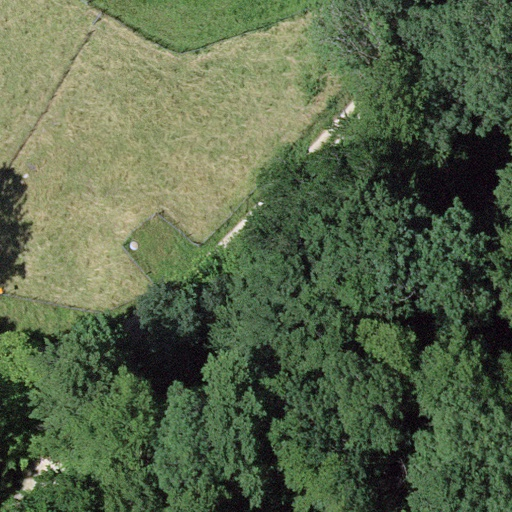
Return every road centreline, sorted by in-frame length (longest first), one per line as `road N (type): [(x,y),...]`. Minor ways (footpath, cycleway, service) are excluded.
road 1 (track): [(142,323),(348,96),(461,0)]
road 2 (track): [(40,511),(142,323)]
road 3 (track): [(142,323),(0,349)]
